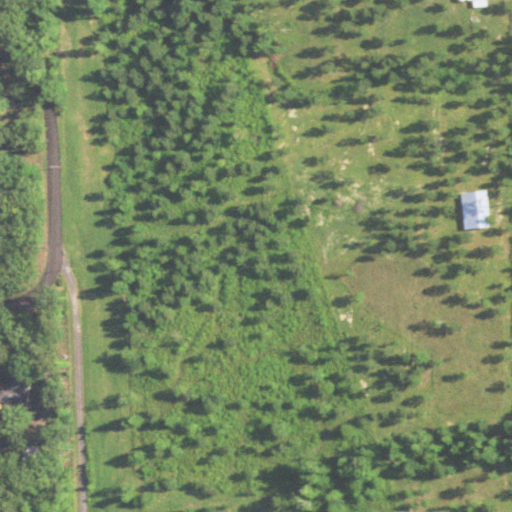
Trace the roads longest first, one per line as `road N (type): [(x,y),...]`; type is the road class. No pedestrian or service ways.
road 1 (residential): [(0,303),(33,303),(57,261),(37,142),(37,0)]
road 2 (residential): [(57,261),(69,267),(81,296),(79,511)]
